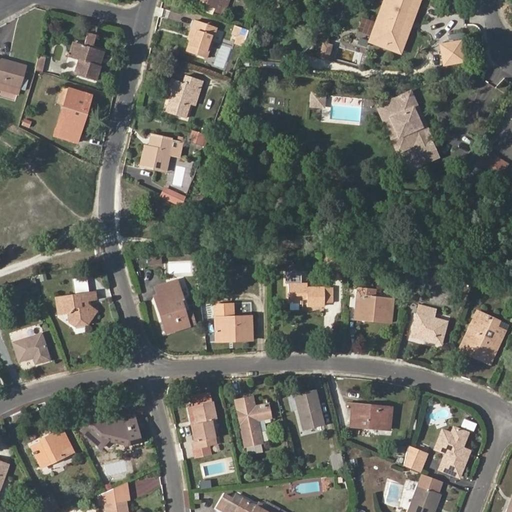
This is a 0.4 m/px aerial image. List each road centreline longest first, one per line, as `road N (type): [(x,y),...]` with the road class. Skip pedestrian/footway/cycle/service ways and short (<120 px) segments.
road 1 (residential): [(148,370),(288,362),(415,373),(511,415)]
road 2 (residential): [(145,21),(109,171),(107,218),(148,370)]
road 3 (residential): [(0,408),(73,382),(148,370)]
road 4 (residential): [(148,370),(179,511)]
